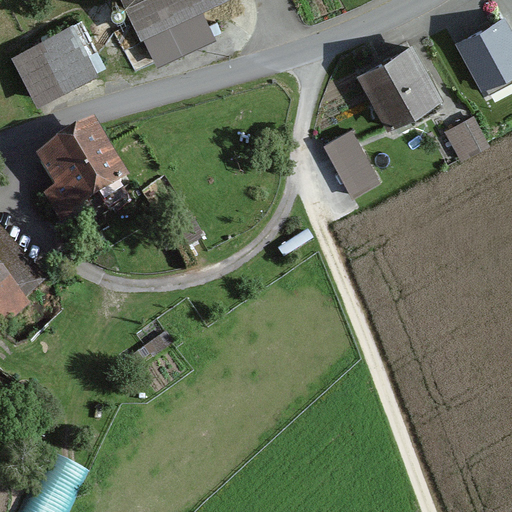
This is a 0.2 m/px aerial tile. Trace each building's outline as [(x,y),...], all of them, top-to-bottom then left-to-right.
[(146,0),(161,31),(227,0),(146,0)] [(511,15),(463,41),(488,89),(511,76),(511,15)] [(79,32),(24,63),(50,109),(105,78),(79,32)] [(428,41),(368,73),(398,129),(458,97),(428,41)] [(478,124),(454,137),(468,161),(491,148),(478,124)] [(352,131),(324,146),(353,199),(382,183),(352,131)] [(102,135),(44,170),(78,224),(135,188),(102,135)] [(0,329),(50,284),(0,229),(0,400),(10,391),(0,379),(0,329)]
